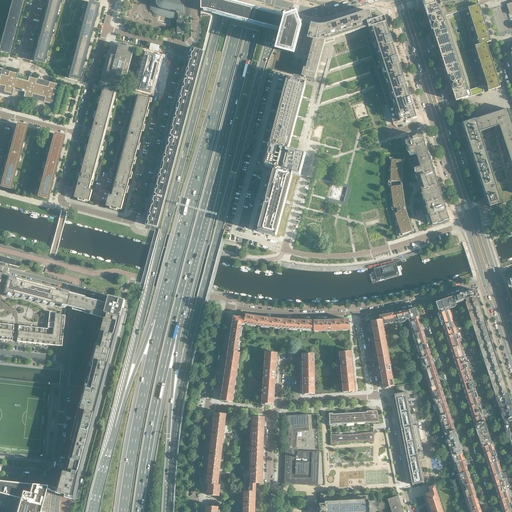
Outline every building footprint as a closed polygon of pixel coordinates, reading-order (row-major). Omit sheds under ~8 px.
[(19,13),(22,0),(12,0),(9,11),(19,13)] [(57,9),(59,2),(59,0),(49,0),(48,6),(57,9)] [(184,15),(184,2),(185,2),(184,0),(150,0),(150,1),(150,2),(149,3),(149,4),(149,5),(150,6),(150,7),(150,8),(151,9),(151,10),(152,11),(152,12),(153,12),(153,13),(154,13),(155,14),(156,15),(157,15),(158,15),(177,20),(177,21),(177,33),(184,33),(184,21),(183,21),(183,15),(184,15)] [(233,13),(235,5),(228,3),(218,0),(204,0),(204,11),(206,12),(208,12),(232,18),(233,13)] [(491,42),(489,37),(479,5),(479,3),(477,0),(431,0),(423,1),(456,102),(500,87),(486,43),(491,42)] [(94,19),(98,5),(89,2),(88,2),(86,9),(85,16),(94,19)] [(263,21),(265,12),(235,5),(233,13),(232,18),(261,26),(262,20),(263,21)] [(54,23),(57,9),(48,6),(44,20),(54,23)] [(412,104),(408,91),(401,70),(394,49),(388,29),(383,14),(381,8),(372,11),(369,12),(369,11),(342,20),(328,24),(326,25),(324,25),(322,26),(321,26),(319,26),(317,25),(315,25),(314,25),(312,24),(311,24),(300,66),(298,76),(315,80),(319,65),(320,65),(326,40),(346,34),(363,28),(369,46),(372,55),(373,60),(375,65),(381,86),(393,123),(405,119),(406,121),(414,119),(417,118),(416,116),(412,104)] [(15,27),(19,13),(9,11),(6,24),(15,27)] [(295,47),(302,22),(297,20),(295,17),(290,19),(284,17),(276,15),(271,14),(265,12),(263,21),(262,20),(261,26),(272,29),(283,32),(282,36),(278,50),(293,54),(295,49),(296,50),(296,48),(295,47)] [(91,32),(94,19),(85,16),(81,30),(91,32)] [(50,36),(54,23),(44,20),(40,33),(50,36)] [(12,40),(15,27),(6,24),(2,38),(12,40)] [(87,46),(91,32),(81,30),(77,43),(78,43),(87,46)] [(47,50),(50,36),(40,33),(37,47),(47,50)] [(0,51),(8,54),(12,40),(2,38),(0,46),(0,51)] [(84,59),(87,46),(78,43),(77,43),(74,57),(84,59)] [(127,75),(134,50),(119,46),(116,57),(111,56),(105,82),(119,86),(122,74),(127,75)] [(43,63),(45,56),(47,50),(37,47),(33,61),(43,63)] [(199,72),(205,52),(192,49),(187,69),(199,72)] [(148,57),(139,91),(141,92),(151,94),(161,57),(146,53),(145,56),(148,57)] [(80,73),(84,59),(74,57),(70,70),(71,70),(80,73)] [(194,91),(199,72),(187,69),(184,80),(182,79),(181,81),(183,82),(182,88),(194,91)] [(55,89),(57,84),(49,82),(37,79),(29,76),(27,81),(17,78),(17,80),(15,79),(16,78),(17,73),(9,71),(9,72),(2,70),(0,74),(0,75),(0,93),(11,96),(12,94),(13,89),(24,92),(23,97),(31,99),(43,102),(51,104),(53,99),(55,89)] [(78,80),(80,73),(71,70),(70,70),(68,78),(78,80)] [(301,168),(305,155),(290,152),(291,149),(288,148),(291,136),(297,117),(300,103),(302,98),(305,84),(296,81),(289,80),(272,147),(267,167),(275,169),(258,232),(276,237),(284,203),(292,174),(299,175),(301,168)] [(116,89),(105,86),(104,90),(103,89),(102,93),(101,95),(102,95),(101,97),(102,97),(100,106),(99,105),(98,108),(98,109),(97,111),(98,112),(96,120),(95,120),(94,122),(94,123),(95,123),(94,127),(93,126),(93,128),(92,130),(93,130),(91,139),(90,138),(88,144),(89,145),(87,153),(86,153),(86,155),(85,155),(85,157),(82,170),(81,171),(80,177),(92,180),(116,89)] [(189,111),(194,91),(182,88),(177,108),(189,111)] [(116,180),(114,186),(126,190),(128,183),(128,184),(128,182),(130,177),(129,177),(132,169),(132,168),(132,167),(133,165),(132,165),(134,157),(135,157),(136,154),(136,153),(137,151),(136,150),(138,142),(139,142),(139,140),(140,140),(141,134),(141,132),(143,123),(144,124),(144,121),(145,121),(145,120),(145,118),(144,117),(147,109),(148,109),(148,107),(149,105),(150,102),(149,101),(149,98),(138,95),(116,180)] [(184,130),(189,111),(177,108),(172,127),(184,130)] [(511,199),(511,123),(507,109),(463,123),(489,207),(511,199)] [(24,135),(26,127),(23,126),(22,125),(22,126),(20,125),(19,125),(17,124),(14,132),(24,135)] [(179,150),(184,130),(172,127),(169,138),(166,138),(166,140),(168,141),(166,147),(179,150)] [(21,148),(24,135),(14,132),(14,135),(11,146),(21,148)] [(63,137),(63,136),(61,136),(59,135),(58,135),(54,134),(53,134),(51,142),(61,144),(62,140),(63,137)] [(444,207),(434,174),(432,168),(433,167),(432,166),(431,165),(431,164),(431,163),(431,162),(431,161),(431,160),(431,159),(431,158),(430,158),(430,157),(430,155),(429,154),(428,153),(427,152),(427,151),(427,150),(426,149),(426,148),(426,147),(426,146),(426,145),(426,144),(426,143),(425,142),(425,141),(424,141),(424,140),(423,139),(422,137),(420,137),(418,134),(414,136),(408,138),(409,141),(406,142),(428,212),(429,214),(432,223),(432,225),(436,225),(439,224),(440,224),(442,223),(443,223),(445,222),(447,221),(447,220),(449,220),(445,207),(444,207)] [(58,158),(61,147),(61,144),(51,142),(48,155),(58,158)] [(17,162),(21,148),(11,146),(7,159),(17,162)] [(173,169),(179,150),(166,147),(161,166),(173,169)] [(54,172),(57,160),(58,158),(48,155),(44,169),(54,172)] [(13,175),(17,162),(7,159),(4,173),(13,175)] [(401,182),(402,160),(392,160),(391,160),(390,181),(391,182),(401,182)] [(168,189),(173,169),(161,166),(156,186),(168,189)] [(50,185),(53,174),(54,172),(44,169),(41,182),(50,185)] [(10,189),(13,175),(4,173),(0,186),(10,189)] [(89,190),(92,180),(80,177),(78,183),(74,197),(79,199),(79,198),(85,200),(89,201),(92,190),(89,190)] [(47,198),(50,187),(50,185),(41,182),(37,196),(47,199),(47,198)] [(328,201),(339,204),(341,205),(346,206),(351,186),(347,184),(344,184),(338,182),(337,183),(337,185),(347,188),(344,202),(329,198),(328,201)] [(401,185),(399,186),(391,187),(390,188),(393,208),(394,208),(396,208),(397,213),(395,213),(395,214),(401,234),(402,234),(411,231),(405,210),(403,211),(402,207),(404,207),(401,185)] [(125,193),(126,190),(114,186),(112,196),(109,195),(106,206),(121,210),(126,193),(125,193)] [(163,208),(168,189),(156,186),(153,197),(151,196),(150,198),(153,199),(151,205),(163,208)] [(158,228),(163,208),(151,205),(146,225),(158,228)] [(385,267),(375,270),(378,279),(397,274),(394,264),(385,267)] [(7,277),(7,278),(5,283),(3,293),(11,295),(11,294),(53,305),(53,304),(65,306),(67,293),(7,277)] [(479,296),(477,291),(475,292),(475,290),(462,294),(464,300),(466,300),(477,296),(479,296)] [(83,465),(124,309),(123,309),(125,303),(125,301),(109,297),(109,300),(107,304),(74,295),(67,293),(65,306),(71,308),(70,309),(71,310),(73,310),(104,318),(95,353),(95,354),(96,354),(92,370),(91,372),(91,374),(83,402),(81,401),(80,401),(80,402),(75,422),(73,429),(70,439),(70,440),(71,440),(73,441),(71,451),(71,452),(67,465),(65,472),(66,473),(67,473),(66,478),(65,481),(64,484),(62,483),(62,484),(61,484),(61,486),(60,487),(60,493),(67,495),(66,498),(74,500),(75,500),(76,496),(77,493),(77,489),(78,486),(79,482),(81,474),(83,465)] [(464,300),(462,294),(453,297),(456,304),(458,303),(459,302),(464,300)] [(477,298),(477,296),(466,300),(467,305),(478,302),(477,298)] [(456,304),(453,297),(448,298),(451,308),(450,308),(451,309),(453,308),(456,304)] [(451,308),(448,298),(442,300),(442,301),(444,308),(445,308),(446,309),(447,309),(450,308),(451,308)] [(444,308),(442,301),(436,302),(435,303),(436,305),(437,306),(438,310),(438,311),(439,314),(448,311),(448,310),(447,309),(446,309),(445,308),(444,308)] [(480,308),(480,305),(478,302),(467,305),(469,311),(480,308)] [(418,316),(416,312),(417,311),(416,309),(415,308),(408,310),(412,322),(420,320),(419,317),(418,316)] [(482,313),(481,310),(480,308),(469,311),(471,317),(482,313)] [(412,322),(408,310),(402,311),(405,321),(408,320),(409,323),(412,322)] [(452,316),(451,313),(450,314),(449,311),(448,310),(448,311),(439,314),(440,317),(441,319),(452,316)] [(405,321),(402,311),(396,313),(379,316),(380,320),(372,321),(372,325),(373,329),(382,327),(382,324),(385,324),(390,324),(391,328),(396,327),(396,323),(399,323),(400,324),(402,323),(402,322),(405,321)] [(64,316),(55,313),(54,322),(63,324),(64,316)] [(484,319),(483,317),(482,313),(471,317),(473,323),(484,319)] [(258,326),(259,317),(246,315),(245,318),(244,324),(251,325),(258,326)] [(453,322),(451,319),(452,318),(452,316),(441,319),(442,321),(441,322),(442,325),(453,322)] [(245,318),(234,317),(233,324),(242,325),(242,323),(244,324),(245,318)] [(272,328),(273,319),(266,318),(259,317),(258,326),(265,327),(272,328)] [(286,329),(286,320),(280,319),(273,319),(272,328),(279,328),(286,329)] [(486,325),(485,321),(484,319),(473,323),(475,328),(486,325)] [(300,329),(300,321),(293,320),(286,320),(286,329),(300,329)] [(349,330),(349,320),(344,320),(339,320),(331,321),(332,331),(337,331),(342,331),(349,330)] [(421,326),(420,324),(420,323),(420,320),(412,322),(409,323),(410,326),(409,327),(410,329),(421,326)] [(314,330),(314,321),(309,321),(305,321),(300,321),(300,329),(307,330),(314,330)] [(332,331),(331,321),(324,321),(319,321),(314,321),(314,330),(314,331),(319,331),(324,331),(332,331)] [(455,328),(455,325),(454,326),(453,322),(442,325),(443,328),(444,329),(445,331),(455,328)] [(239,339),(242,325),(233,324),(230,337),(239,339)] [(488,330),(487,328),(486,325),(475,328),(477,334),(488,330)] [(423,331),(422,328),(421,328),(421,326),(410,329),(411,332),(412,331),(413,335),(423,331)] [(385,339),(384,330),(383,330),(382,327),(373,329),(373,332),(374,332),(375,340),(375,344),(385,342),(384,339),(385,339)] [(456,334),(455,330),(456,330),(455,328),(445,331),(446,333),(445,334),(446,337),(456,334)] [(489,336),(488,333),(488,330),(477,334),(478,340),(489,336)] [(424,337),(424,335),(424,334),(423,331),(413,335),(414,338),(413,338),(414,341),(424,337)] [(459,339),(458,337),(457,337),(456,334),(446,337),(447,340),(448,340),(449,343),(459,339)] [(491,342),(491,340),(489,336),(478,340),(480,345),(491,342)] [(237,353),(239,339),(230,337),(228,351),(237,353)] [(427,343),(426,340),(425,340),(424,337),(414,341),(415,343),(416,343),(417,346),(427,343)] [(460,346),(459,342),(460,342),(459,339),(449,343),(449,345),(449,346),(450,349),(460,346)] [(388,354),(386,344),(385,344),(385,342),(375,344),(376,347),(378,355),(377,355),(378,358),(387,357),(387,354),(388,354)] [(493,348),(492,344),(491,342),(480,345),(482,351),(493,348)] [(428,349),(428,347),(428,346),(427,343),(417,346),(418,350),(417,350),(418,353),(428,349)] [(463,351),(462,349),(461,349),(460,346),(450,349),(451,352),(452,352),(452,354),(463,351)] [(495,353),(494,351),(493,348),(482,351),(484,357),(495,353)] [(431,355),(430,352),(429,351),(428,349),(418,353),(419,355),(421,358),(431,355)] [(237,370),(240,353),(237,353),(228,351),(226,369),(237,370)] [(352,366),(351,351),(339,352),(341,367),(352,366)] [(464,357),(463,354),(464,353),(463,351),(452,354),(453,357),(453,358),(454,360),(464,357)] [(276,371),(277,353),(266,352),(264,370),(276,371)] [(497,359),(496,356),(495,353),(484,357),(486,363),(497,359)] [(314,369),(314,354),(302,354),(303,369),(314,369)] [(432,361),(431,359),(432,358),(431,355),(421,358),(422,362),(421,362),(422,364),(432,361)] [(391,368),(389,359),(388,359),(387,357),(378,358),(378,361),(379,362),(380,369),(380,370),(381,373),(390,371),(390,369),(391,368)] [(467,363),(466,360),(465,361),(464,357),(454,360),(455,363),(455,364),(456,366),(467,363)] [(499,365),(498,362),(497,359),(486,363),(488,368),(499,365)] [(435,366),(434,364),(433,363),(432,361),(422,364),(422,367),(423,366),(424,370),(435,366)] [(468,369),(466,365),(467,365),(467,363),(456,366),(457,368),(456,369),(457,372),(468,369)] [(500,370),(499,367),(499,365),(488,368),(489,374),(500,370)] [(354,384),(353,372),(352,366),(341,367),(342,385),(354,384)] [(436,373),(435,370),(435,369),(435,366),(424,370),(425,373),(425,376),(436,373)] [(235,388),(237,370),(226,369),(223,386),(235,388)] [(315,386),(314,369),(303,369),(303,387),(315,386)] [(470,374),(470,372),(469,372),(468,369),(457,372),(458,375),(459,375),(460,378),(470,374)] [(275,388),(275,379),(276,371),(264,370),(263,387),(275,388)] [(502,376),(502,374),(500,370),(489,374),(491,380),(502,376)] [(393,383),(392,374),(391,374),(390,371),(381,373),(381,376),(382,376),(384,388),(393,386),(392,383),(393,383)] [(438,378),(437,375),(436,373),(425,376),(426,378),(427,378),(428,381),(438,378)] [(471,380),(470,377),(471,377),(470,374),(460,378),(461,380),(460,381),(461,384),(471,380)] [(504,382),(503,378),(502,376),(491,380),(493,385),(504,382)] [(440,384),(439,382),(439,381),(438,378),(428,381),(429,385),(428,385),(429,388),(440,384)] [(474,386),(473,384),(472,384),(471,380),(461,384),(462,387),(463,387),(464,389),(474,386)] [(506,388),(505,385),(504,382),(493,385),(495,391),(506,388)] [(355,391),(354,384),(342,385),(343,392),(351,392),(354,392),(354,391),(355,391)] [(442,390),(441,387),(440,386),(440,384),(429,388),(430,390),(431,390),(432,393),(442,390)] [(232,403),(235,388),(223,386),(221,401),(227,402),(227,403),(230,403),(230,402),(232,403)] [(315,394),(315,386),(303,387),(303,394),(304,394),(304,395),(306,395),(306,394),(315,394)] [(475,392),(474,389),(475,388),(474,386),(464,389),(464,392),(465,395),(475,392)] [(274,404),(275,388),(263,387),(262,405),(269,405),(269,404),(274,404)] [(508,393),(507,390),(506,388),(495,391),(497,397),(508,393)] [(443,396),(443,394),(443,393),(442,390),(432,393),(433,396),(432,397),(433,399),(443,396)] [(411,414),(406,392),(394,394),(400,424),(416,421),(417,421),(415,413),(411,414)] [(478,398),(477,395),(476,396),(475,392),(465,395),(466,398),(467,399),(467,401),(478,398)] [(510,399),(509,397),(508,393),(497,397),(499,403),(510,399)] [(446,401),(445,398),(444,398),(443,396),(433,399),(434,401),(436,405),(446,401)] [(479,404),(478,400),(479,400),(478,398),(467,401),(468,403),(468,404),(469,407),(479,404)] [(511,405),(510,401),(510,399),(499,403),(501,408),(511,405)] [(447,407),(446,405),(447,404),(446,401),(436,405),(437,408),(436,408),(436,411),(447,407)] [(482,409),(481,407),(480,407),(479,404),(469,407),(469,410),(470,410),(471,413),(482,409)] [(511,410),(511,406),(511,405),(501,408),(502,414),(511,410)] [(449,413),(449,410),(448,410),(447,407),(436,411),(437,413),(438,413),(439,416),(449,413)] [(482,415),(481,412),(482,412),(482,409),(471,413),(472,415),(471,416),(472,419),(482,415)] [(511,417),(511,410),(502,414),(504,420),(511,417)] [(379,422),(377,411),(366,411),(366,412),(333,414),(333,413),(329,413),(329,417),(329,424),(329,425),(330,425),(333,425),(365,423),(367,423),(379,422)] [(224,435),(226,414),(224,414),(215,413),(212,434),(224,435)] [(451,419),(450,417),(450,416),(449,413),(439,416),(440,420),(439,420),(440,422),(451,419)] [(318,485),(319,452),(296,451),(297,431),(309,431),(308,414),(287,416),(288,429),(287,450),(285,450),(284,484),(318,485)] [(485,421),(485,418),(484,419),(482,415),(472,419),(474,424),(484,421),(485,421)] [(264,428),(264,417),(255,417),(253,417),(253,428),(264,428)] [(453,425),(452,422),(451,421),(451,419),(440,422),(441,425),(442,424),(443,428),(453,425)] [(424,459),(423,451),(422,451),(416,421),(400,424),(412,485),(424,483),(420,460),(424,459)] [(487,427),(486,424),(485,425),(484,421),(474,424),(476,430),(487,427)] [(455,430),(453,425),(443,428),(444,431),(443,432),(444,434),(446,434),(446,433),(455,430)] [(487,433),(486,430),(487,429),(487,427),(476,430),(478,436),(487,433)] [(263,448),(264,428),(253,428),(252,448),(263,448)] [(457,436),(455,430),(446,433),(446,434),(447,437),(446,437),(447,440),(457,436)] [(337,434),(330,435),(331,445),(334,444),(334,443),(335,443),(345,443),(350,442),(352,442),(362,441),(368,441),(368,442),(373,442),(373,432),(365,433),(361,433),(358,434),(352,434),(350,434),(344,435),(337,434)] [(490,438),(489,436),(487,433),(478,436),(480,442),(490,438)] [(221,456),(224,435),(212,434),(210,454),(221,456)] [(459,442),(457,436),(447,440),(447,442),(448,442),(449,445),(459,442)] [(491,445),(491,444),(490,441),(491,441),(490,438),(480,442),(482,448),(491,445)] [(461,448),(459,442),(449,445),(450,449),(449,449),(450,451),(461,448)] [(494,450),(493,447),(494,446),(493,444),(491,444),(491,445),(482,448),(483,453),(494,450)] [(262,469),(263,448),(252,448),(251,468),(262,469)] [(463,454),(461,448),(450,451),(451,454),(452,453),(453,457),(463,454)] [(497,456),(496,453),(495,454),(494,450),(483,453),(484,456),(485,457),(486,459),(497,456)] [(219,476),(221,456),(210,454),(208,475),(219,476)] [(463,454),(453,457),(451,457),(452,460),(453,459),(454,463),(464,459),(463,454)] [(497,462),(496,458),(497,458),(497,456),(486,459),(487,461),(486,462),(487,465),(497,462)] [(466,466),(465,463),(465,462),(464,459),(454,463),(455,466),(454,467),(455,469),(466,466)] [(500,467),(499,465),(497,462),(487,465),(488,468),(489,468),(490,471),(500,467)] [(468,471),(467,468),(466,468),(466,466),(455,469),(456,471),(457,471),(458,474),(468,471)] [(501,474),(500,470),(501,470),(500,467),(490,471),(491,473),(490,474),(491,477),(501,474)] [(254,511),(256,483),(262,484),(262,469),(251,468),(250,479),(246,479),(245,491),(244,492),(243,511),(254,511)] [(469,477),(469,475),(469,474),(468,471),(458,474),(459,478),(458,478),(459,481),(469,477)] [(504,479),(503,477),(502,477),(501,474),(491,477),(492,480),(493,480),(494,482),(504,479)] [(220,486),(219,485),(218,485),(219,476),(208,475),(207,484),(209,484),(208,495),(219,496),(220,486)] [(472,483),(471,480),(470,480),(469,477),(459,481),(460,483),(461,483),(462,486),(472,483)] [(505,485),(504,482),(505,481),(504,479),(494,482),(494,485),(494,486),(495,489),(505,485)] [(38,511),(39,510),(40,506),(46,486),(44,486),(23,484),(11,482),(0,481),(0,511),(38,511)] [(473,489),(472,487),(473,486),(472,483),(462,486),(463,490),(462,490),(463,492),(473,489)] [(508,491),(507,488),(506,489),(505,485),(495,489),(496,491),(497,492),(497,494),(508,491)] [(437,494),(434,486),(429,487),(431,493),(426,494),(428,500),(437,497),(436,495),(437,494)] [(476,495),(475,492),(474,491),(473,489),(463,492),(463,495),(464,494),(466,498),(476,495)] [(509,497),(508,493),(509,493),(508,491),(497,494),(498,496),(498,497),(499,500),(509,497)] [(375,511),(377,510),(377,503),(375,501),(369,501),(369,500),(368,500),(368,495),(360,496),(360,494),(357,495),(357,496),(348,496),(348,495),(345,495),(345,496),(336,497),(335,496),(332,496),(332,497),(326,498),(326,495),(327,495),(325,493),(324,493),(322,493),(321,493),(320,495),(320,498),(322,500),(323,504),(319,504),(319,511),(375,511)] [(477,501),(476,498),(477,497),(476,495),(466,498),(467,501),(466,502),(466,504),(477,501)] [(403,511),(399,500),(398,496),(388,499),(391,511),(403,511)] [(442,509),(439,500),(438,500),(437,497),(428,500),(429,503),(429,504),(432,511),(431,511),(440,511),(442,511),(441,509),(442,509)] [(511,502),(511,500),(510,500),(509,497),(499,500),(499,503),(500,504),(501,506),(511,502)] [(479,506),(479,503),(478,503),(477,501),(466,504),(467,506),(468,506),(469,510),(479,506)] [(511,508),(511,507),(511,505),(511,504),(511,503),(511,502),(501,506),(502,508),(501,509),(502,511),(511,508)]
